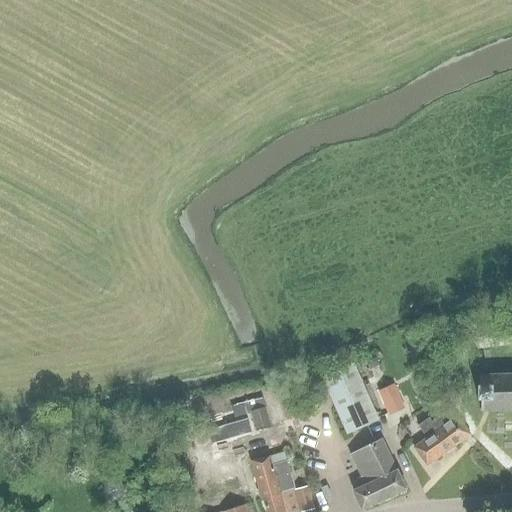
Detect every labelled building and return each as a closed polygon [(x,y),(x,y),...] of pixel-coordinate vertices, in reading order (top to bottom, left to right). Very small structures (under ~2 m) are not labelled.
[(407,344),(411,359),(421,357),(418,342),(407,344)] [(369,369),(378,365),(375,359),(366,362),(369,369)] [(378,421),(354,364),(321,378),(345,435),(378,421)] [(511,375),(479,377),(480,387),(477,387),(478,400),(480,400),(480,410),(511,410),(511,375)] [(405,409),(394,383),(378,391),(389,416),(405,409)] [(234,416),(252,411),(251,411),(265,407),(262,397),(231,405),(234,416)] [(271,428),(265,407),(251,411),(252,411),(257,432),(271,428)] [(470,435),(451,408),(431,422),(428,418),(417,426),(426,438),(413,447),(426,466),(470,435)] [(362,510),(405,489),(381,440),(350,455),(365,485),(353,491),(362,510)] [(262,498),(288,490),(294,488),(286,460),(272,464),(269,456),(250,461),(261,499),(262,498)] [(300,511),(313,509),(307,486),(294,490),(299,511),(300,511)] [(294,511),(288,490),(262,498),(266,511),(294,511)]
